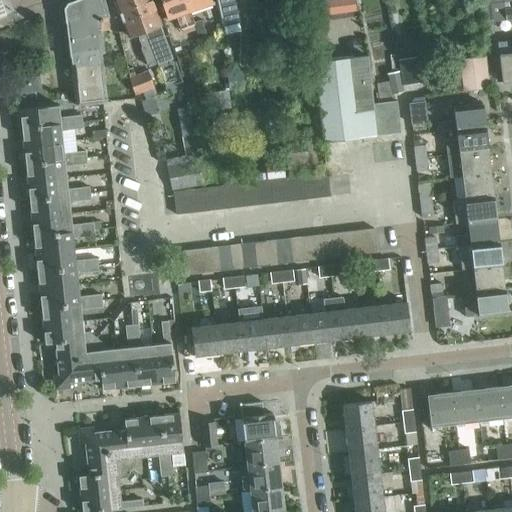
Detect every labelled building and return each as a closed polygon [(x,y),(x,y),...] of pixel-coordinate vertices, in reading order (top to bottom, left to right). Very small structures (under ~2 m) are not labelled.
[(134,99),(132,84),(106,87),(102,53),(104,53),(105,51),(103,30),(110,30),(108,17),(110,17),(104,0),(75,0),(68,2),(65,8),(77,105),(134,99)] [(115,0),(127,32),(129,38),(140,34),(141,37),(139,38),(143,47),(142,48),(149,67),(157,63),(132,0),(115,0)] [(132,0),(157,63),(157,65),(173,59),(160,26),(162,26),(151,0),(132,0)] [(194,22),(190,11),(185,0),(160,0),(167,19),(175,16),(180,29),(194,24),(193,22),(194,22)] [(211,0),(185,0),(190,11),(213,3),(211,0)] [(216,0),(222,27),(240,22),(234,0),(216,0)] [(282,0),(285,16),(302,13),(299,0),(282,0)] [(342,0),(344,10),(356,8),(354,0),(342,0)] [(202,19),(194,22),(193,22),(194,24),(195,24),(199,38),(207,36),(202,19)] [(498,42),(499,55),(503,84),(511,83),(511,53),(509,41),(498,42)] [(321,105),(325,141),(402,132),(401,124),(398,101),(395,101),(379,103),(374,103),(369,54),(315,59),(320,106),(321,105)] [(426,54),(399,59),(403,84),(431,79),(426,54)] [(445,90),(464,88),(464,91),(488,88),(488,83),(497,82),(495,72),(486,73),(484,57),(460,60),(460,61),(445,63),(447,76),(444,77),(445,90)] [(130,78),(132,84),(135,94),(154,87),(149,71),(130,78)] [(242,88),(240,72),(227,74),(229,90),(242,88)] [(390,83),(393,93),(403,91),(400,72),(387,74),(388,81),(389,81),(390,83)] [(20,92),(41,89),(39,73),(18,76),(20,92)] [(376,83),(379,103),(395,101),(390,83),(389,81),(388,81),(376,83)] [(209,111),(229,109),(227,91),(207,94),(209,111)] [(427,122),(426,101),(410,103),(412,124),(427,122)] [(443,121),(444,132),(456,131),(486,127),(483,103),(453,106),(455,120),(443,121)] [(60,104),(20,109),(20,115),(22,128),(84,121),(83,115),(62,117),(60,104)] [(212,113),(214,130),(234,127),(231,110),(212,113)] [(181,136),(191,134),(189,121),(187,114),(177,116),(178,123),(181,136)] [(84,121),(22,128),(24,146),(64,141),(63,131),(84,128),(84,121)] [(446,145),(447,155),(459,154),(459,153),(488,150),(486,127),(456,131),(458,144),(446,145)] [(105,130),(92,131),(93,138),(106,137),(105,130)] [(64,141),(24,146),(26,164),(88,157),(87,151),(65,153),(64,141)] [(415,158),(426,157),(425,145),(414,146),(415,158)] [(459,153),(459,154),(462,176),(491,173),(488,150),(459,153)] [(288,176),(311,173),(308,151),(286,154),(288,176)] [(88,157),(26,164),(27,182),(67,177),(66,167),(89,164),(88,157)] [(426,157),(415,158),(417,171),(428,170),(426,157)] [(173,190),(204,184),(199,159),(168,166),(173,190)] [(267,181),(277,180),(286,179),(285,168),(265,170),(266,181),(267,181)] [(225,186),(226,186),(236,184),(239,184),(237,172),(224,173),(225,186)] [(494,197),(491,173),(462,176),(465,200),(494,197)] [(318,175),(321,197),(331,196),(329,174),(318,175)] [(308,176),(310,198),(321,197),(318,175),(308,176)] [(298,177),(300,199),(310,198),(308,176),(298,177)] [(67,177),(27,182),(29,200),(91,193),(90,188),(68,190),(67,177)] [(287,179),(290,201),(300,199),(298,177),(287,179)] [(290,201),(287,179),(286,179),(277,180),(280,202),(290,201)] [(280,202),(277,180),(267,181),(269,203),(280,202)] [(257,182),(259,204),(269,203),(267,181),(266,181),(257,182)] [(246,183),(249,205),(259,204),(257,182),(246,183)] [(236,184),(239,206),(249,205),(246,183),(239,184),(236,184)] [(226,186),(228,208),(239,206),(236,184),(226,186)] [(216,187),(218,209),(228,208),(226,186),(225,186),(216,187)] [(205,188),(208,210),(218,209),(216,187),(205,188)] [(195,189),(198,211),(208,210),(205,188),(195,189)] [(185,190),(187,212),(198,211),(195,189),(185,190)] [(187,212),(185,190),(174,191),(177,213),(187,212)] [(421,205),(432,204),(430,191),(419,192),(421,205)] [(91,193),(29,200),(31,218),(71,213),(70,203),(92,200),(91,193)] [(452,202),(454,214),(455,224),(467,222),(497,219),(494,197),(465,200),(452,202)] [(432,204),(421,205),(422,217),(433,216),(432,204)] [(71,213),(31,218),(33,236),(95,229),(95,228),(94,223),(73,226),(71,213)] [(457,246),(470,245),(499,242),(497,219),(467,222),(469,233),(456,235),(457,246)] [(366,229),(368,254),(378,253),(375,228),(366,229)] [(95,229),(33,236),(35,254),(75,249),(74,239),(96,236),(95,229)] [(353,231),(356,255),(368,254),(366,229),(353,231)] [(341,232),(343,257),(356,255),(353,231),(341,232)] [(328,234),(330,258),(343,257),(341,232),(328,234)] [(315,235),(318,260),(330,258),(328,234),(315,235)] [(303,237),(305,261),(318,260),(315,235),(303,237)] [(291,238),(294,262),(305,261),(303,237),(291,238)] [(426,250),(437,249),(436,237),(425,238),(426,250)] [(280,239),(282,264),(294,262),(291,238),(280,239)] [(268,241),(270,265),(282,264),(280,239),(268,241)] [(254,242),(257,267),(270,265),(268,241),(254,242)] [(243,243),(246,268),(257,267),(254,242),(243,243)] [(502,265),(499,242),(470,245),(473,269),(502,265)] [(246,268),(243,243),(231,245),(234,269),(246,268)] [(218,246),(221,271),(234,269),(231,245),(218,246)] [(207,248),(210,272),(221,271),(218,246),(207,248)] [(195,249),(197,274),(210,272),(207,248),(195,249)] [(75,249),(35,254),(37,272),(98,265),(98,259),(76,262),(75,249)] [(182,251),(185,275),(197,274),(195,249),(182,251)] [(437,249),(426,250),(428,263),(439,262),(437,249)] [(377,260),(378,270),(389,269),(388,259),(377,260)] [(378,270),(377,260),(365,261),(367,271),(378,270)] [(330,265),(331,277),(342,275),(340,264),(330,265)] [(98,265),(37,272),(39,290),(79,285),(77,274),(99,271),(98,265)] [(331,277),(330,265),(317,266),(319,278),(331,277)] [(502,265),(473,269),(476,292),(505,288),(502,265)] [(305,280),(303,268),(296,269),(297,281),(305,280)] [(282,271),(283,282),(294,281),(292,270),(282,271)] [(283,282),(282,271),(270,272),(271,284),(283,282)] [(235,276),(236,288),(247,287),(245,275),(235,276)] [(236,288),(235,276),(222,278),(224,289),(236,288)] [(210,280),(198,281),(199,292),(211,290),(210,280)] [(176,283),(177,292),(190,291),(189,282),(186,282),(177,283),(176,283)] [(432,297),(443,295),(441,283),(430,285),(432,297)] [(79,285),(39,290),(41,308),(103,301),(102,295),(80,298),(79,285)] [(466,316),(478,314),(479,315),(508,312),(505,288),(476,292),(469,292),(467,295),(468,304),(470,306),(470,307),(465,308),(466,316)] [(443,295),(432,297),(433,309),(444,308),(443,295)] [(333,298),(338,339),(362,336),(359,308),(345,310),(343,297),(333,298)] [(325,313),(311,314),(315,342),(338,339),(333,298),(323,299),(325,313)] [(103,301),(41,308),(43,326),(83,321),(81,310),(103,307),(103,301)] [(407,303),(383,306),(386,333),(410,330),(407,303)] [(383,306),(359,308),(362,336),(386,333),(383,306)] [(311,314),(288,317),(291,345),(315,342),(311,314)] [(288,317),(264,320),(267,347),(291,345),(288,317)] [(240,323),(243,350),(267,347),(264,320),(240,323)] [(83,321),(43,326),(45,344),(55,343),(85,340),(84,333),(83,321)] [(59,376),(54,377),(55,392),(72,391),(72,385),(103,381),(104,390),(127,388),(176,382),(170,331),(175,331),(174,321),(162,323),(164,344),(142,347),(140,325),(138,325),(132,326),(127,326),(126,326),(127,340),(128,348),(127,348),(107,351),(106,344),(91,332),(84,333),(85,340),(55,343),(59,376)] [(216,325),(220,353),(243,350),(240,323),(216,325)] [(195,356),(220,353),(216,325),(192,328),(195,356)] [(511,384),(500,386),(503,418),(511,416),(511,384)] [(476,389),(480,421),(503,418),(500,386),(476,389)] [(399,390),(402,410),(401,411),(403,423),(414,422),(410,389),(399,390)] [(456,423),(480,421),(476,389),(452,392),(456,423)] [(431,426),(456,423),(452,392),(427,395),(431,426)] [(347,430),(374,427),(371,402),(344,405),(347,430)] [(243,416),(246,442),(276,439),(275,433),(278,433),(280,430),(279,421),(276,418),(274,419),(273,413),(243,416)] [(131,430),(134,456),(135,459),(158,456),(160,478),(174,476),(172,455),(183,454),(179,415),(125,421),(126,431),(127,431),(131,430)] [(414,422),(403,423),(404,434),(407,433),(408,447),(417,446),(415,432),(414,422)] [(216,445),(214,424),(202,425),(204,446),(216,445)] [(349,454),(377,451),(374,427),(347,430),(349,454)] [(131,430),(127,431),(126,431),(95,434),(94,430),(80,431),(81,446),(86,446),(88,462),(134,456),(131,430)] [(248,466),(279,463),(276,439),(246,442),(248,466)] [(508,459),(507,445),(496,446),(497,460),(508,459)] [(417,446),(408,447),(410,458),(407,459),(409,471),(420,470),(419,457),(417,446)] [(459,450),(461,464),(470,463),(468,449),(459,450)] [(461,464),(459,450),(448,451),(450,466),(461,464)] [(377,451),(349,454),(352,478),(380,474),(377,451)] [(205,452),(193,453),(194,473),(207,472),(205,452)] [(123,481),(127,476),(136,465),(135,459),(134,456),(88,462),(90,476),(80,477),(81,489),(119,484),(119,482),(123,481)] [(279,463),(248,466),(251,491),(281,488),(279,463)] [(510,478),(509,467),(497,468),(498,479),(510,478)] [(420,470),(409,471),(410,482),(422,480),(420,470)] [(461,472),(462,484),(474,482),(472,471),(461,472)] [(462,484),(461,472),(449,474),(451,485),(462,484)] [(380,474),(352,478),(355,502),(383,498),(380,474)] [(121,502),(119,484),(81,489),(83,511),(105,511),(142,508),(142,500),(121,502)] [(195,497),(209,496),(208,486),(195,487),(195,497)] [(283,511),(281,488),(251,491),(253,511),(283,511)] [(209,496),(195,497),(196,508),(210,506),(209,496)] [(355,502),(356,511),(384,511),(383,498),(355,502)]
